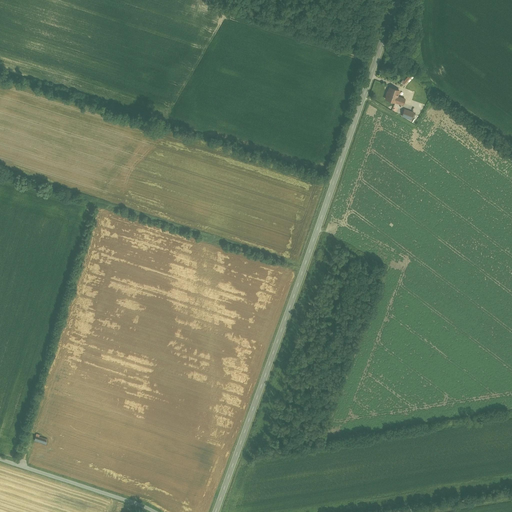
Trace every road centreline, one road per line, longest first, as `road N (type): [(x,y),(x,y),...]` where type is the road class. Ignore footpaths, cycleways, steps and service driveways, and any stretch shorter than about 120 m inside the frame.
road 1 (secondary): [(397,0),(219,511)]
road 2 (residential): [(0,451),(172,511)]
road 3 (residential): [(381,511),(511,491)]
